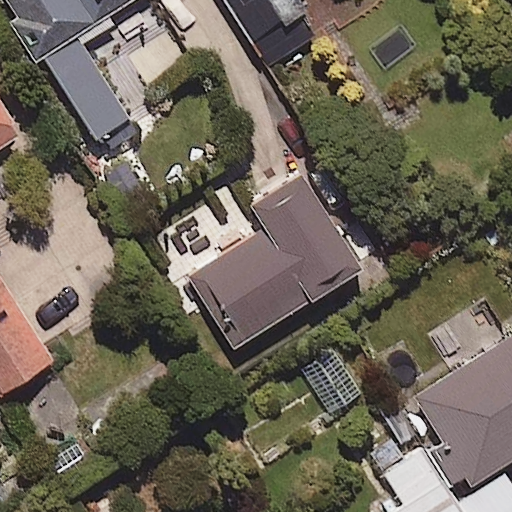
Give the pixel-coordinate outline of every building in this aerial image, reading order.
[(3,0),(13,15),(4,21),(36,71),(44,65),(95,145),(130,123),(85,51),(115,32),(108,20),(111,18),(139,0),(3,0)] [(227,0),(268,67),(302,47),(289,25),(317,8),(311,0),(227,0)] [(0,152),(16,142),(0,116),(0,152)] [(232,352),(360,276),(302,177),(226,222),(241,248),(188,279),(232,352)] [(0,398),(53,366),(0,279),(0,398)] [(511,316),(500,324),(482,298),(433,331),(450,358),(411,384),(462,461),(445,472),(409,418),(367,446),(398,493),(384,503),(389,511),(511,511),(511,480),(494,455),(511,442),(511,316)]
